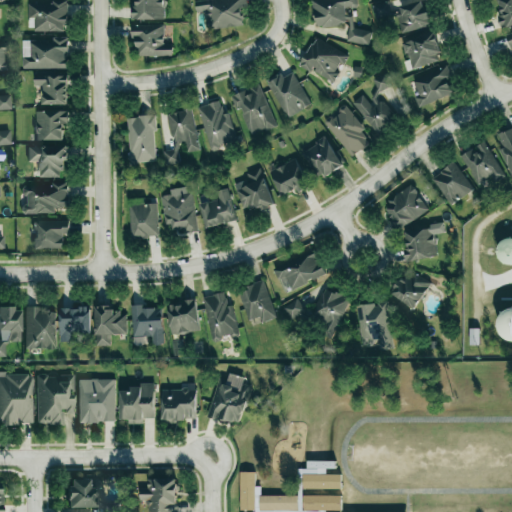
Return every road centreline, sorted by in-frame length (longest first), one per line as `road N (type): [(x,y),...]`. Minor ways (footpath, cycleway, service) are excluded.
road 1 (residential): [(511,91),(442,129),(334,211),(255,249),(142,272),(0,273)]
road 2 (residential): [(102,273),(99,0)]
road 3 (residential): [(100,84),(194,73),(256,49),(276,35),(279,0)]
road 4 (residential): [(203,462),(175,455),(0,456)]
